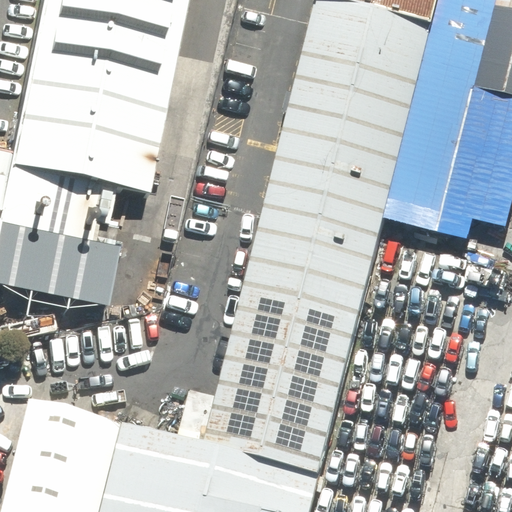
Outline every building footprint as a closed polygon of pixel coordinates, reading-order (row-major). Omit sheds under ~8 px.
[(183,0),(41,0),(1,185),(0,184),(0,233),(106,256),(120,190),(142,195),(183,0)] [(312,0),(310,11),(201,451),(323,481),(442,0),(312,0)] [(511,0),(453,0),(399,220),(511,247),(511,0)] [(99,511),(119,430),(31,408),(5,511),(99,511)] [(314,511),(323,481),(201,451),(119,430),(99,511),(314,511)]
